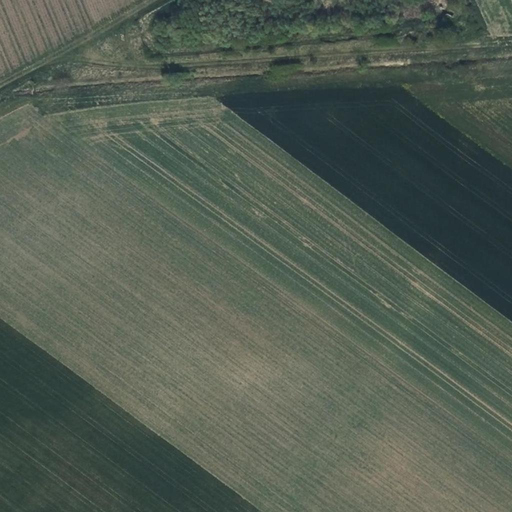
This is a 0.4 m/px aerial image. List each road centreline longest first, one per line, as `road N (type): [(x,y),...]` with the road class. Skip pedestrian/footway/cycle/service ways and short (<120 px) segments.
road 1 (track): [(511,42),(19,76)]
road 2 (track): [(0,87),(153,0)]
